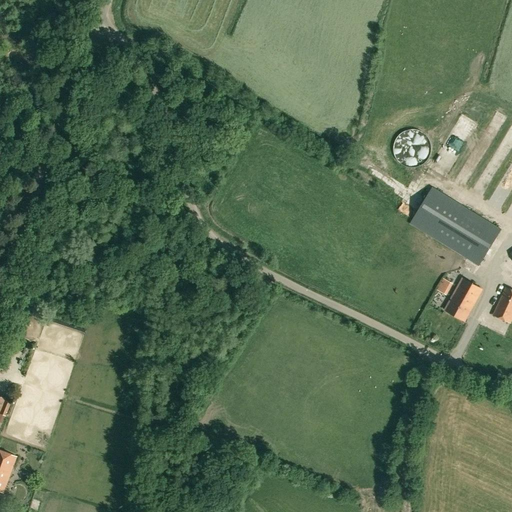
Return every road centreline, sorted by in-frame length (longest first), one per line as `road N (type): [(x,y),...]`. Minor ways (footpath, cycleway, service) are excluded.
road 1 (unclassified): [(511,393),(205,234),(147,75),(98,22)]
road 2 (unclassified): [(0,273),(98,22)]
road 3 (track): [(396,511),(397,464),(430,353)]
